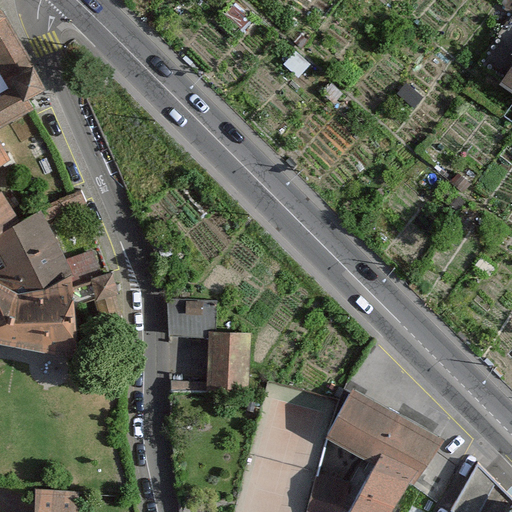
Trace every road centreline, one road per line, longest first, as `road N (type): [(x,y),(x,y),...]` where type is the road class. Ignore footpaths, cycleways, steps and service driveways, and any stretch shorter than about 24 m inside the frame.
road 1 (primary): [(74,0),(511,436)]
road 2 (residential): [(42,0),(47,51),(148,268),(170,511)]
